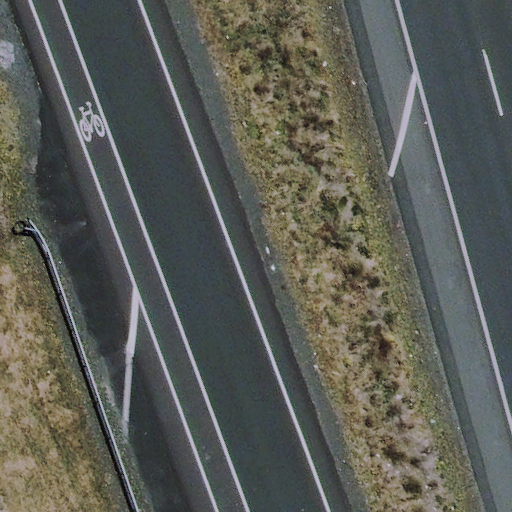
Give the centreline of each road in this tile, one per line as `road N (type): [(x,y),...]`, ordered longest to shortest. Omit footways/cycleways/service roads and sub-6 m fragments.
road 1 (motorway): [(256,511),(76,0)]
road 2 (motorway): [(511,142),(474,0)]
